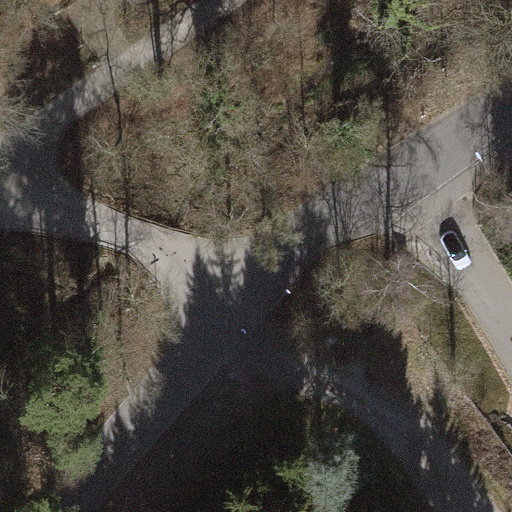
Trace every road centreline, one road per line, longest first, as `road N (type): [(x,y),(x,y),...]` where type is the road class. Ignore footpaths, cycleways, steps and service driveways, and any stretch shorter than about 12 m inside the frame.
road 1 (residential): [(511,103),(339,210),(274,264),(61,511)]
road 2 (track): [(242,298),(107,227),(0,209)]
